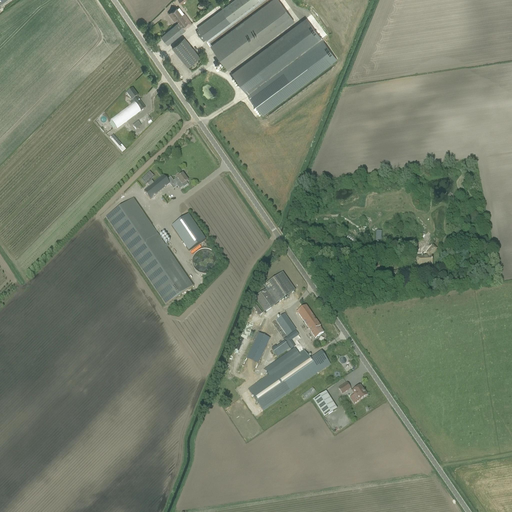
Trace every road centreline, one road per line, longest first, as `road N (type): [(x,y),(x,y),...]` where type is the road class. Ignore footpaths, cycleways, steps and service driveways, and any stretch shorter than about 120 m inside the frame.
road 1 (unclassified): [(467,511),(116,0)]
road 2 (track): [(372,0),(277,234)]
